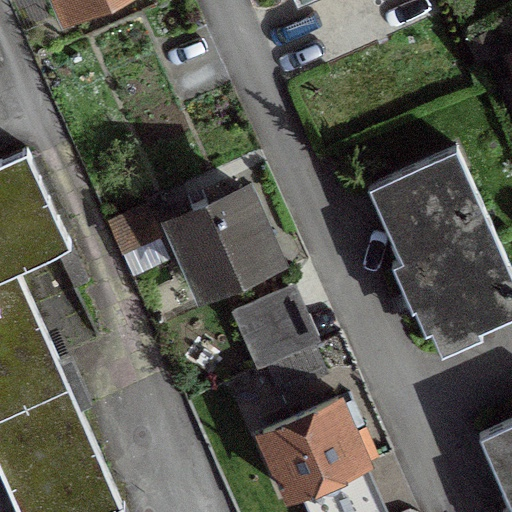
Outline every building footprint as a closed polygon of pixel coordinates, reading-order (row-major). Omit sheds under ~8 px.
[(57,0),(65,15),(98,0),(57,0)] [(365,187),(398,260),(389,264),(409,309),(430,301),(440,325),(511,292),(511,278),(453,147),(365,187)] [(0,160),(0,479),(14,511),(106,511),(121,506),(13,268),(67,243),(24,150),(0,160)] [(201,286),(271,256),(242,191),(172,221),(201,286)] [(230,314),(255,369),(310,344),(285,289),(230,314)] [(266,367),(276,390),(321,370),(311,347),(266,367)] [(306,511),(377,511),(357,467),(363,465),(362,462),(374,457),(361,428),(349,433),(346,426),(358,421),(352,407),(340,412),(334,398),(259,431),(289,498),(298,494),(306,511)] [(504,499),(508,508),(500,511),(511,511),(511,419),(476,435),(504,499)]
